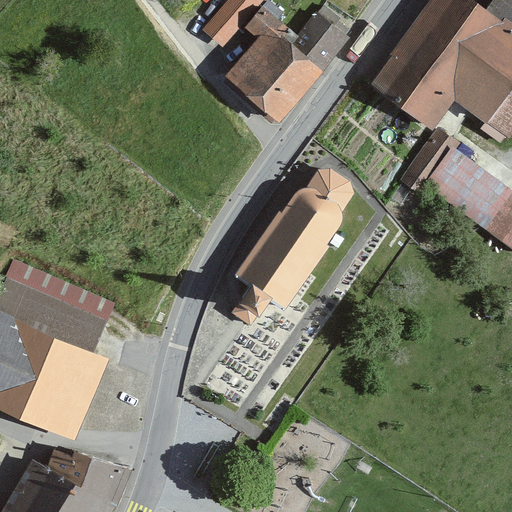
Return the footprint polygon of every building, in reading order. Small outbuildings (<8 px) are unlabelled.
[(227,0),(200,28),(221,49),(270,0),(227,0)] [(470,0),(436,0),(374,88),(427,125),(447,96),(485,123),(510,88),(511,85),(511,0),(492,0),(485,10),(470,0)] [(227,79),(279,123),(321,70),(291,43),(297,36),(266,7),(247,27),(263,42),(227,79)] [(291,43),(321,70),(346,35),(318,12),(297,36),(291,43)] [(422,152),(403,178),(417,188),(424,178),(511,240),(511,187),(450,145),(455,138),(439,127),(422,152)] [(279,204),(235,267),(253,279),(242,296),(260,308),(271,293),(286,303),(331,238),(327,235),(343,213),(344,203),(354,186),(351,175),(331,162),(318,162),(308,179),(297,183),(282,206),(279,204)] [(0,402),(58,428),(107,317),(10,275),(0,296),(0,402)] [(59,444),(49,460),(111,499),(128,472),(84,444),(77,455),(59,444)] [(102,511),(111,499),(49,460),(36,452),(0,508),(0,510),(3,511),(102,511)]
